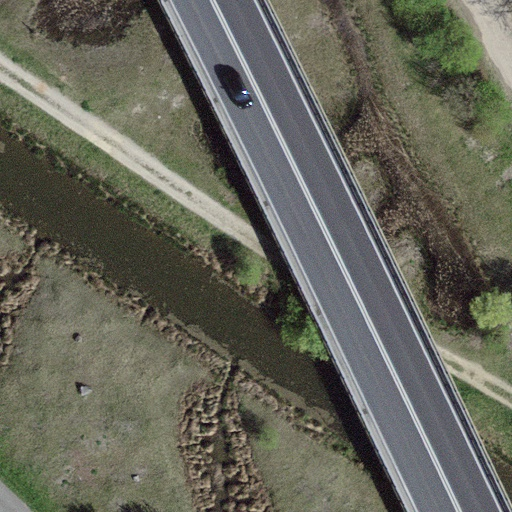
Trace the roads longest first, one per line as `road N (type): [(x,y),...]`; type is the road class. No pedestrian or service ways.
road 1 (track): [(0,68),(511,398)]
road 2 (trunk): [(458,511),(211,0)]
